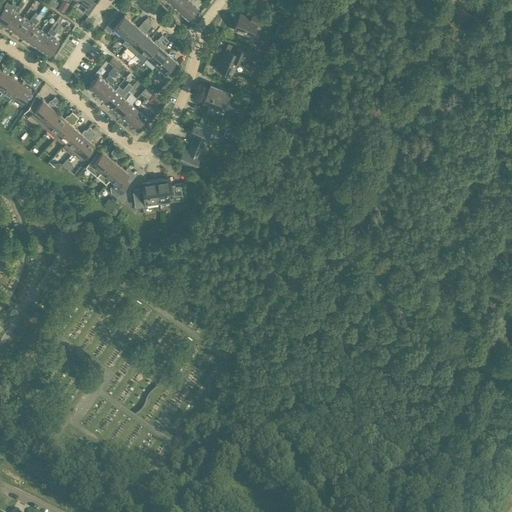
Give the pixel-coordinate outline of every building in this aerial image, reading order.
[(88,14),(96,3),(91,0),(79,0),(87,5),(83,11),(88,14)] [(180,11),(189,0),(175,0),(172,4),(180,11)] [(188,18),(199,7),(191,0),(189,0),(180,11),(188,18)] [(14,11),(15,10),(18,6),(18,5),(13,2),(11,4),(7,1),(0,11),(0,21),(5,24),(14,11)] [(14,30),(23,17),(14,11),(5,24),(14,30)] [(255,37),(264,15),(253,11),(250,17),(239,13),(233,28),(255,37)] [(133,22),(124,14),(118,21),(114,17),(104,28),(109,32),(114,26),(122,34),(133,22)] [(53,30),(62,17),(59,15),(55,21),(50,28),(47,32),(50,34),(53,30)] [(23,36),(32,23),(23,17),(14,30),(23,36)] [(126,47),(141,29),(133,22),(122,34),(127,38),(122,44),(126,47)] [(145,33),(152,25),(148,22),(144,27),(142,30),(141,29),(126,47),(135,55),(140,50),(139,49),(150,37),(145,33)] [(32,42),(41,29),(32,23),(23,36),(32,42)] [(40,48),(49,35),(41,29),(32,42),(40,48)] [(50,55),(59,41),(49,35),(40,48),(50,55)] [(148,57),(158,45),(150,37),(139,49),(140,50),(148,57)] [(156,64),(167,52),(158,45),(148,57),(156,64)] [(245,59),(248,52),(237,47),(234,52),(224,48),(216,68),(231,74),(239,57),(245,59)] [(165,81),(174,71),(170,67),(176,60),(167,52),(156,64),(160,68),(158,71),(158,75),(165,81)] [(118,70),(122,65),(113,57),(109,62),(118,70)] [(8,70),(10,68),(12,64),(8,62),(4,67),(3,70),(0,73),(0,88),(3,90),(12,76),(7,73),(8,72),(8,69),(8,70)] [(96,94),(107,82),(98,75),(88,86),(96,94)] [(0,95),(9,101),(12,96),(22,82),(12,76),(3,90),(0,94),(0,95)] [(22,103),(31,89),(22,82),(12,96),(22,103)] [(104,101),(115,89),(107,82),(96,94),(104,101)] [(206,95),(203,102),(209,104),(207,110),(214,113),(217,106),(221,107),(224,102),(224,103),(229,92),(210,83),(205,94),(206,95)] [(112,108),(123,96),(115,89),(104,101),(112,108)] [(148,103),(153,107),(160,100),(154,95),(148,103)] [(54,104),(58,99),(55,96),(52,99),(52,102),(49,102),(48,103),(43,99),(39,103),(33,99),(24,113),(28,117),(30,115),(38,122),(52,107),(54,104)] [(120,115),(131,104),(123,96),(112,108),(120,115)] [(128,122),(139,111),(131,104),(120,115),(128,122)] [(60,114),(52,107),(38,122),(46,129),(60,114)] [(55,137),(75,114),(72,111),(69,115),(67,115),(64,118),(60,114),(46,129),(55,137)] [(137,130),(147,118),(139,111),(128,122),(137,130)] [(64,144),(77,129),(72,125),(73,124),(73,121),(76,121),(79,117),(75,114),(55,137),(63,144),(64,144)] [(209,119),(202,117),(200,123),(206,125),(209,119)] [(207,150),(212,138),(211,138),(214,131),(210,129),(194,122),(189,133),(193,134),(190,142),(207,150)] [(72,152),(86,137),(88,134),(93,129),(89,126),(86,130),(83,131),(81,133),(77,129),(64,144),(63,144),(62,145),(71,153),(72,152)] [(87,159),(93,152),(90,149),(94,144),(86,137),(72,152),(81,159),(84,157),(87,159)] [(202,161),(207,150),(190,142),(187,150),(183,148),(178,159),(195,166),(198,159),(202,161)] [(111,158),(102,151),(98,156),(96,154),(86,166),(97,176),(111,158)] [(110,178),(120,166),(111,158),(97,176),(106,183),(110,178)] [(117,196),(119,194),(129,182),(124,179),(129,173),(120,166),(110,178),(114,182),(111,187),(111,191),(117,196)] [(172,200),(171,195),(181,194),(179,183),(174,184),(174,185),(170,186),(169,178),(155,180),(158,202),(172,200)] [(135,205),(158,202),(155,180),(141,182),(143,191),(140,191),(139,189),(133,189),(135,205)] [(79,255),(87,243),(78,237),(70,249),(79,255)]
